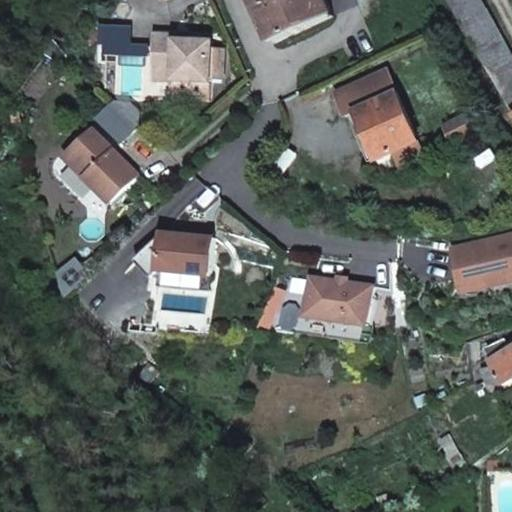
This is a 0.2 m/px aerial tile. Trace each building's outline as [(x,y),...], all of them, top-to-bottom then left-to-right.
[(328,0),(256,0),(276,43),(335,15),(328,0)] [(451,0),(511,109),(511,63),(477,0),(451,0)] [(174,84),(211,84),(212,44),(188,43),(175,43),(175,38),(155,38),(155,76),(174,77),(174,84)] [(357,112),(379,160),(420,142),(398,93),(388,71),(338,93),(348,116),(357,112)] [(61,149),(113,204),(141,177),(89,122),(61,149)] [(511,225),(451,243),(457,265),(490,255),(497,277),(511,272),(511,225)] [(165,231),(138,259),(155,276),(161,269),(214,274),(217,237),(165,231)] [(457,265),(463,287),(497,277),(490,255),(457,265)] [(307,314),(370,323),(375,284),(313,275),(307,314)] [(493,362),(479,370),(488,386),(504,384),(511,380),(511,348),(511,349),(505,339),(485,349),(493,362)]
